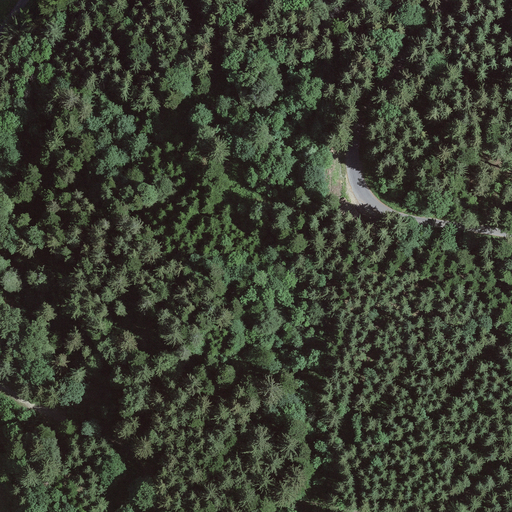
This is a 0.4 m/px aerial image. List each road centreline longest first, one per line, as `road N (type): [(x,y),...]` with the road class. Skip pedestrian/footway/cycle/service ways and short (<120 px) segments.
road 1 (track): [(0,379),(74,433),(218,493),(374,508),(511,487)]
road 2 (unclassified): [(511,234),(391,213),(369,200),(356,179),(359,122),(451,0)]
road 3 (track): [(511,274),(393,239),(372,224),(369,200)]
